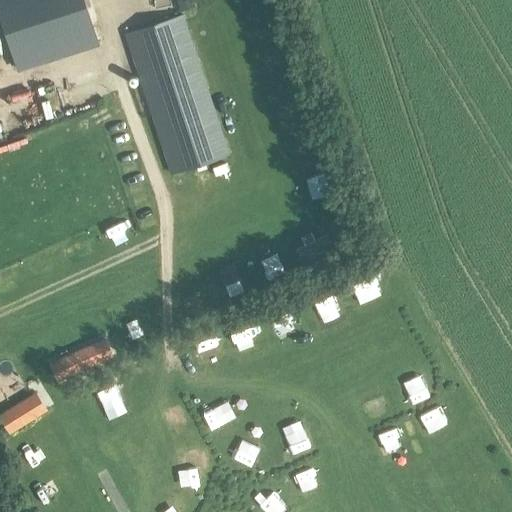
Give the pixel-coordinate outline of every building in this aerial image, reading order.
[(0,0),(0,16),(18,70),(99,43),(85,0),(0,0)] [(195,7),(192,0),(176,0),(180,11),(195,7)] [(184,13),(124,33),(171,174),(231,155),(184,13)] [(43,116),(62,109),(56,94),(37,101),(43,116)] [(245,199),(247,210),(262,207),(260,196),(245,199)] [(361,314),(387,309),(382,286),(357,292),(361,314)] [(332,306),(311,314),(316,326),(337,317),(332,306)] [(242,348),(263,338),(258,327),(237,337),(242,348)] [(66,377),(98,362),(90,344),(58,359),(66,377)] [(228,345),(209,351),(212,362),(231,356),(228,345)] [(26,396),(0,412),(0,417),(11,434),(38,417),(26,396)]
